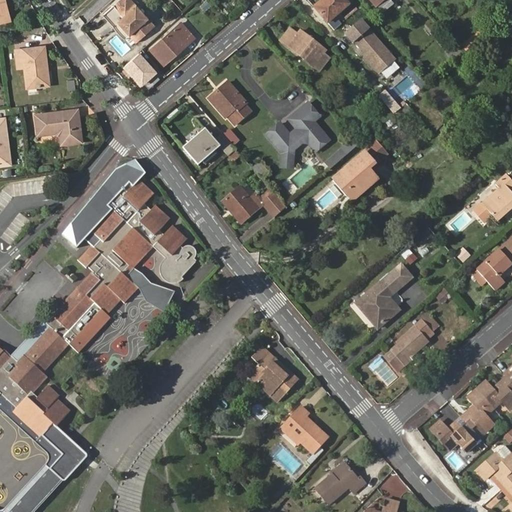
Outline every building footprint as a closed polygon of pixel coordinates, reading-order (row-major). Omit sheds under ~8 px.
[(5,0),(0,0),(0,23),(0,22),(0,18),(10,16),(5,0)] [(15,19),(9,0),(5,0),(10,16),(0,18),(0,22),(0,23),(15,19)] [(119,22),(131,36),(137,42),(155,26),(132,0),(120,0),(103,15),(113,27),(119,22)] [(207,0),(199,5),(204,12),(212,7),(207,0)] [(321,0),(313,7),(327,23),(348,5),(344,0),(321,0)] [(497,0),(490,0),(488,2),(499,14),(505,9),(497,0)] [(355,41),(369,29),(361,20),(346,32),(355,41)] [(125,41),(131,36),(119,22),(113,27),(125,41)] [(150,51),(163,66),(194,38),(181,23),(150,51)] [(322,54),(325,51),(298,30),(296,32),(291,28),(280,41),(312,67),(322,54)] [(395,61),(369,29),(355,41),(367,56),(365,58),(378,74),(395,61)] [(476,35),(470,39),(475,45),(476,44),(480,40),(476,35)] [(470,39),(460,46),(461,46),(465,52),(475,45),(470,39)] [(443,53),(450,61),(460,52),(454,44),(443,53)] [(28,93),(46,91),(44,73),(48,72),(46,53),(15,57),(16,73),(25,72),(28,93)] [(140,53),(125,67),(141,86),(155,73),(140,53)] [(227,82),(208,99),(225,119),(227,117),(234,124),(249,110),(244,104),(246,102),(227,82)] [(388,94),(382,99),(388,105),(394,101),(388,94)] [(279,125),(265,137),(282,155),(281,160),(293,161),(294,150),(302,143),(308,143),(316,152),(329,140),(311,119),(316,115),(306,104),(293,116),(299,123),(293,128),(296,132),(290,138),(279,125)] [(394,114),(377,128),(382,134),(410,110),(405,104),(394,114)] [(78,112),(37,116),(40,137),(61,135),(61,142),(82,139),(78,112)] [(0,166),(12,165),(7,120),(0,121),(0,166)] [(220,146),(228,156),(235,150),(236,149),(222,133),(215,139),(205,128),(183,148),(197,165),(217,148),(220,146)] [(353,201),(377,180),(369,170),(382,157),(372,145),(334,178),(353,201)] [(333,166),(346,155),(341,149),(328,160),(333,166)] [(235,150),(228,156),(233,162),(236,160),(237,162),(241,158),(235,150)] [(115,168),(59,234),(78,249),(84,242),(89,246),(75,262),(86,271),(87,270),(89,272),(43,324),(47,327),(25,351),(23,350),(14,359),(0,346),(0,394),(1,394),(16,408),(11,413),(39,438),(52,423),(55,426),(69,411),(56,399),(58,397),(47,387),(38,397),(31,390),(45,375),(41,372),(68,343),(62,337),(95,303),(106,313),(119,299),(123,302),(137,287),(125,276),(122,273),(150,244),(153,246),(166,259),(164,262),(162,266),(161,270),(162,274),(164,278),(168,280),(172,281),(176,281),(180,280),(195,263),(193,261),(194,260),(196,256),(197,250),(196,248),(195,247),(192,245),(190,245),(187,245),(184,247),(182,249),(179,247),(187,239),(172,225),(164,233),(161,230),(172,218),(157,204),(150,211),(144,205),(154,194),(138,181),(147,172),(134,160),(115,168)] [(262,178),(268,172),(260,161),(252,167),(262,178)] [(497,222),(511,208),(511,193),(510,192),(511,189),(511,182),(505,175),(495,185),(498,190),(481,205),(497,222)] [(263,205),(274,218),(284,209),(271,194),(262,202),(256,194),(250,199),(240,187),(222,202),(240,224),(263,205)] [(511,238),(477,270),(487,281),(495,290),(504,282),(498,276),(511,263),(511,238)] [(133,268),(153,246),(150,244),(122,273),(125,276),(133,268)] [(410,248),(402,254),(410,265),(418,260),(410,248)] [(395,293),(411,279),(400,266),(384,280),(395,293)] [(143,274),(133,268),(125,276),(137,287),(139,289),(147,303),(165,313),(174,292),(150,283),(143,274)] [(481,286),(487,281),(477,270),(471,275),(481,286)] [(377,329),(398,310),(389,298),(395,293),(384,280),(356,303),(377,329)] [(106,313),(95,303),(62,337),(68,343),(79,353),(111,318),(106,313)] [(425,315),(420,321),(429,331),(435,326),(425,315)] [(429,331),(420,321),(414,326),(416,328),(393,349),(406,364),(413,359),(411,357),(428,341),(427,339),(432,334),(429,331)] [(255,382),(270,396),(275,391),(281,397),(297,380),(289,372),(286,375),(271,362),(274,359),(268,353),(256,366),(264,373),(255,382)] [(289,372),(274,359),(271,362),(286,375),(289,372)] [(248,375),(255,382),(264,373),(256,366),(248,375)] [(485,381),(477,389),(494,409),(502,402),(509,411),(511,408),(511,394),(511,392),(511,383),(506,377),(492,389),(485,381)] [(475,405),(461,417),(471,429),(476,424),(484,433),(494,425),(486,416),(494,409),(477,389),(468,397),(475,405)] [(275,391),(270,396),(277,401),(281,397),(275,391)] [(86,454),(55,426),(52,423),(39,438),(11,413),(16,408),(1,394),(0,394),(0,409),(40,447),(48,455),(49,457),(48,461),(45,464),(48,467),(61,479),(62,480),(65,480),(87,457),(86,454)] [(301,408),(283,427),(312,454),(327,437),(314,426),(312,427),(305,420),(309,415),(301,408)] [(471,429),(461,417),(447,429),(441,422),(432,429),(449,449),(458,442),(466,450),(474,442),(466,433),(471,429)] [(511,452),(506,445),(496,453),(503,461),(511,453),(511,452)] [(490,475),(501,489),(511,479),(511,471),(511,470),(511,453),(503,461),(496,453),(477,470),(485,479),(490,475)] [(332,477),(344,466),(341,463),(329,474),(330,475),(332,477)] [(5,511),(48,467),(45,464),(2,509),(5,511)] [(357,480),(344,466),(332,477),(330,475),(313,490),(327,506),(348,489),(353,495),(365,484),(360,477),(357,480)] [(5,511),(28,511),(61,479),(48,467),(5,511)] [(511,479),(501,489),(511,500),(511,502),(508,506),(511,510),(511,479)] [(370,511),(396,511),(399,501),(385,497),(381,511),(371,509),(370,511)]
